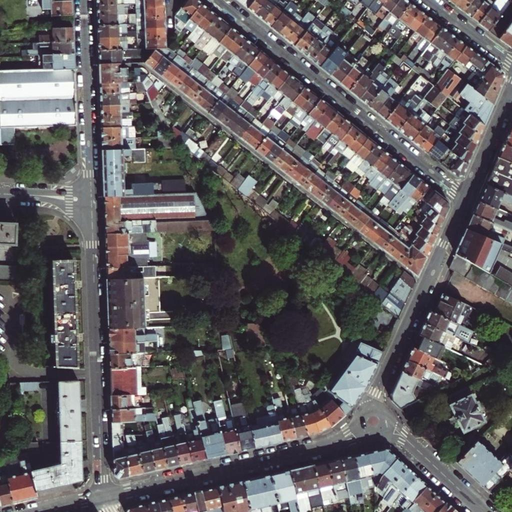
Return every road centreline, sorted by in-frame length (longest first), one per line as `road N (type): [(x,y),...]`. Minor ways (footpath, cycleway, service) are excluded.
road 1 (residential): [(465,199),(219,0)]
road 2 (residential): [(92,196),(103,496)]
road 3 (tertiary): [(372,422),(333,444),(103,496)]
road 4 (tertiary): [(465,199),(377,387),(372,422)]
road 5 (residential): [(84,0),(92,196)]
road 6 (tertiary): [(372,422),(406,440),(482,511)]
road 7 (tertiary): [(511,85),(465,199)]
